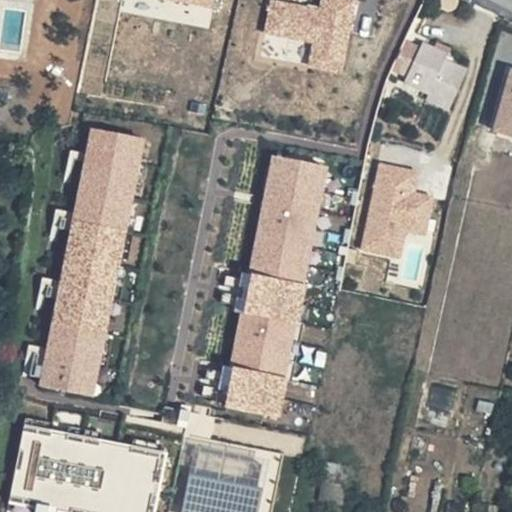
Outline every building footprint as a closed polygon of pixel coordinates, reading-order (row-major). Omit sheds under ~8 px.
[(344,70),(357,0),(324,0),(323,6),(291,0),(273,0),(267,31),(316,41),(311,63),(344,70)] [(423,48),(408,41),(396,70),(409,75),(407,81),(431,91),(429,97),(453,107),(470,67),(447,57),(449,52),(425,42),(423,48)] [(511,81),(498,127),(511,131),(511,81)] [(96,395),(146,137),(93,127),(43,385),(96,395)] [(281,415),(330,165),(275,155),(227,404),(281,415)] [(382,162),(363,248),(401,257),(408,228),(427,233),(436,195),(416,190),(420,170),(382,162)] [(72,511),(156,511),(169,452),(26,424),(11,500),(72,511)] [(259,511),(270,458),(198,444),(184,511),(259,511)]
